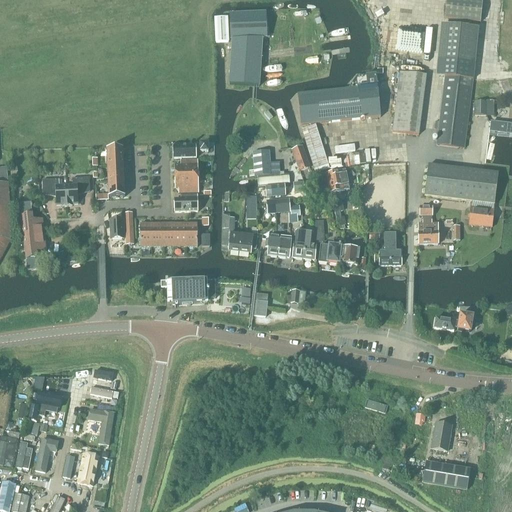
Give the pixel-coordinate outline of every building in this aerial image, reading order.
[(461,0),(446,0),(444,19),(480,23),(482,2),(461,0)] [(229,85),(259,87),(261,60),(262,38),(267,38),(266,13),(229,15),(230,40),(232,40),(229,85)] [(215,19),(216,43),(228,43),(227,18),(215,19)] [(471,81),(477,29),(440,25),(435,76),(471,81)] [(418,137),(425,76),(399,72),(391,134),(418,137)] [(442,96),(436,146),(464,149),(471,96),(472,88),(444,85),(442,96)] [(377,87),(297,96),(300,126),(380,118),(377,87)] [(474,102),(474,116),(486,116),(486,102),(474,102)] [(511,131),(511,122),(488,122),(488,132),(511,131)] [(302,130),(314,172),(328,167),(315,126),(302,130)] [(208,153),(208,145),(182,145),(182,148),(172,148),(173,160),(196,159),(196,153),(208,153)] [(291,149),(297,165),(307,161),(302,147),(291,149)] [(107,167),(123,166),(122,150),(106,151),(107,167)] [(289,186),(288,175),(280,175),(279,163),(271,164),(272,172),(270,172),(269,152),(253,153),(254,172),(249,172),(249,178),(257,177),(257,179),(255,180),(256,189),(289,186)] [(355,152),(355,164),(366,164),(366,152),(355,152)] [(197,161),(180,161),(180,166),(174,167),(174,178),(198,177),(197,161)] [(371,176),(386,176),(386,163),(370,163),(371,176)] [(107,167),(108,183),(124,182),(123,166),(107,167)] [(428,166),(424,197),(460,201),(494,205),(498,175),(428,166)] [(10,168),(11,179),(18,179),(17,167),(10,168)] [(326,175),(330,194),(349,190),(345,170),(326,175)] [(178,194),(198,194),(198,177),(174,178),(175,191),(178,190),(178,194)] [(72,186),(66,186),(67,207),(72,207),(72,205),(78,205),(77,193),(83,193),(83,194),(83,192),(89,191),(89,192),(90,192),(89,178),(72,179),(72,186)] [(67,207),(66,186),(60,187),(59,180),(42,181),(43,194),(49,193),(49,196),(50,196),(50,195),(55,195),(56,206),(62,206),(62,207),(67,207)] [(108,183),(108,199),(124,198),(124,182),(108,183)] [(295,185),(293,185),(294,194),(304,193),(304,190),(303,184),(295,185)] [(263,189),(264,201),(288,199),(287,187),(263,189)] [(198,213),(197,196),(180,196),(180,200),(174,201),(174,214),(198,213)] [(289,200),(275,201),(276,206),(276,214),(290,213),(289,200)] [(276,206),(275,201),(266,202),(267,215),(276,214),(276,206)] [(460,201),(457,225),(491,229),(494,205),(460,201)] [(20,205),(27,272),(38,271),(38,269),(39,268),(39,267),(38,267),(36,253),(46,252),(42,220),(33,221),(31,208),(32,208),(32,206),(31,206),(31,204),(20,205)] [(0,260),(10,242),(8,207),(0,207),(0,260)] [(290,208),(291,218),(300,217),(299,207),(290,208)] [(432,208),(419,208),(419,217),(432,217),(432,208)] [(228,251),(239,253),(241,236),(229,235),(229,216),(222,216),(221,247),(228,248),(228,251)] [(335,219),(337,228),(346,226),(344,217),(335,219)] [(422,226),(417,226),(418,246),(439,245),(438,225),(431,226),(431,217),(422,217),(422,226)] [(110,221),(110,240),(123,240),(122,221),(110,221)] [(315,223),(316,243),(324,242),(322,223),(315,223)] [(150,225),(140,225),(140,248),(150,248),(150,225)] [(160,225),(150,225),(150,248),(160,248),(160,225)] [(160,225),(160,248),(172,248),(172,225),(160,225)] [(172,225),(172,248),(186,248),(186,225),(172,225)] [(186,225),(186,248),(197,248),(197,225),(186,225)] [(461,242),(461,226),(452,226),(452,232),(440,232),(440,242),(461,242)] [(292,259),(303,260),(306,234),(295,233),(292,259)] [(306,234),(303,260),(314,262),(316,245),(312,245),(313,235),(306,234)] [(241,236),(239,253),(251,254),(253,238),(241,236)] [(278,257),(280,238),(280,237),(269,236),(268,240),(266,240),(265,249),(267,249),(267,256),(278,257)] [(390,267),(390,236),(383,236),(384,251),(379,252),(379,267),(390,267)] [(396,236),(390,236),(390,267),(401,267),(401,251),(396,251),(396,236)] [(280,238),(278,257),(289,259),(291,239),(280,238)] [(340,264),(342,248),(343,246),(343,242),(334,241),(333,247),(320,246),(318,264),(338,266),(338,265),(338,264),(340,264)] [(340,264),(340,265),(346,266),(347,268),(351,268),(352,266),(357,267),(359,250),(360,246),(352,245),(351,250),(342,248),(340,264)] [(167,289),(167,303),(207,301),(207,281),(161,283),(161,289),(167,289)] [(299,293),(292,292),(291,304),(298,305),(299,293)] [(255,302),(254,310),(266,311),(267,303),(255,302)] [(266,311),(254,310),(253,317),(265,318),(266,311)] [(453,333),(454,329),(457,330),(457,331),(470,333),(472,317),(460,315),(458,323),(455,323),(435,319),(434,330),(453,333)] [(96,370),(95,378),(113,382),(114,374),(96,370)] [(92,385),(90,396),(117,402),(120,391),(92,385)] [(32,403),(28,422),(38,424),(39,417),(44,418),(46,412),(57,414),(58,410),(60,410),(63,399),(38,394),(36,404),(32,403)] [(115,414),(90,410),(88,422),(94,423),(92,435),(99,436),(98,446),(109,448),(115,414)] [(435,424),(431,450),(447,453),(451,427),(435,424)] [(0,435),(2,436),(18,440),(19,434),(3,431),(0,430),(0,435)] [(59,443),(42,440),(35,472),(46,475),(50,453),(57,454),(59,443)] [(12,463),(15,446),(0,443),(0,467),(3,468),(5,462),(12,463)] [(28,446),(21,444),(15,469),(28,472),(33,451),(27,450),(28,446)] [(76,485),(94,488),(100,457),(82,454),(76,485)] [(62,478),(70,480),(75,458),(67,457),(62,478)] [(381,470),(388,471),(390,460),(383,458),(381,470)] [(425,463),(422,483),(467,491),(470,471),(425,463)] [(10,511),(15,485),(3,483),(0,495),(0,511),(10,511)] [(10,511),(25,511),(29,498),(17,495),(15,495),(10,511)] [(59,499),(52,511),(59,511),(64,501),(59,499)]
